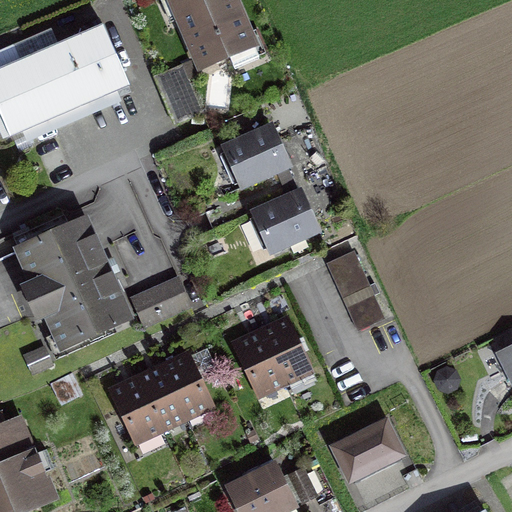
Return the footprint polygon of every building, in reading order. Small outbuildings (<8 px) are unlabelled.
[(234,0),(179,0),(172,3),(200,67),(229,55),(235,69),(259,59),(253,45),(254,44),(234,0)] [(0,112),(10,136),(129,86),(103,25),(21,60),(14,45),(0,50),(0,112)] [(182,65),(156,75),(177,124),(202,113),(182,65)] [(271,128),(225,149),(241,186),(288,165),(271,128)] [(300,194),(255,214),(271,250),(317,230),(300,194)] [(35,243),(19,250),(34,282),(22,287),(37,320),(47,315),(62,347),(128,317),(110,276),(114,274),(107,260),(103,261),(85,221),(70,228),(64,215),(29,231),(35,243)] [(327,264),(343,298),(369,286),(353,252),(327,264)] [(179,279),(137,297),(149,325),(191,306),(179,279)] [(373,296),(347,308),(358,331),(384,319),(373,296)] [(262,334),(284,381),(309,370),(287,323),(262,334)] [(284,381),(262,334),(237,346),(259,393),(284,381)] [(511,349),(501,355),(511,376),(511,349)] [(164,369),(186,417),(210,406),(188,358),(164,369)] [(186,417),(164,369),(139,380),(161,428),(186,417)] [(161,428),(139,380),(113,392),(136,440),(161,428)] [(2,414),(0,415),(0,511),(15,511),(53,497),(35,454),(21,459),(17,450),(31,444),(21,421),(7,427),(2,414)] [(385,424),(336,448),(351,478),(400,454),(385,424)] [(275,464),(228,488),(240,511),(280,511),(295,505),(275,464)] [(315,495),(303,470),(290,476),(302,502),(315,495)]
